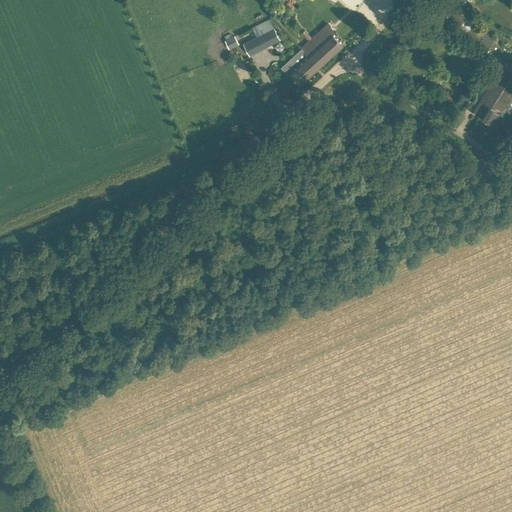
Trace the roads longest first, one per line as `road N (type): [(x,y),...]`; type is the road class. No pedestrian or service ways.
road 1 (track): [(351,66),(0,373)]
road 2 (unclassified): [(511,166),(376,81)]
